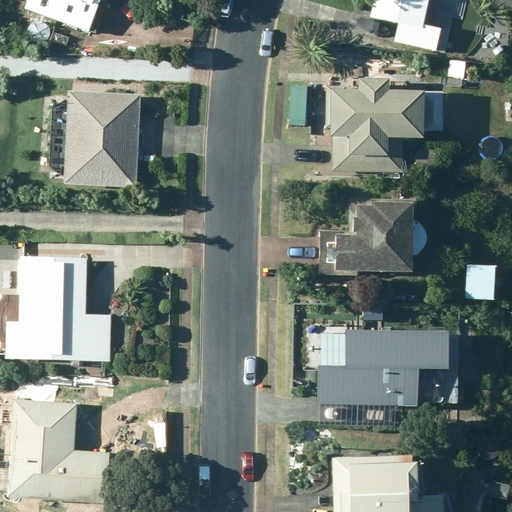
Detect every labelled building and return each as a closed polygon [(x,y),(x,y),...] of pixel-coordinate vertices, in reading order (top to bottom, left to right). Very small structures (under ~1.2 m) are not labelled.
[(20,0),(19,5),(82,28),(92,0),(20,0)] [(369,0),(366,15),(397,21),(392,40),(433,49),(439,27),(420,22),(425,0),(369,0)] [(382,54),(363,54),(362,64),(381,64),(382,54)] [(401,171),(401,135),(419,135),(419,87),(383,87),(384,76),(355,75),(355,87),(325,86),(325,133),(331,133),(330,171),(401,171)] [(58,183),(134,186),(137,91),(62,88),(58,183)] [(438,150),(414,148),(413,174),(437,175),(438,150)] [(354,268),(407,270),(408,218),(414,219),(415,199),(348,198),(347,229),(318,228),(317,273),(354,273),(354,268)] [(0,356),(109,360),(111,314),(82,313),(83,257),(16,255),(14,321),(2,321),(0,356)] [(491,264),(465,263),(465,297),(491,297),(491,264)] [(415,407),(416,369),(443,370),(444,335),(344,333),(343,368),(316,367),(316,405),(415,407)] [(1,495),(104,503),(108,451),(71,449),(74,401),(8,396),(1,495)] [(498,435),(478,435),(477,464),(497,465),(498,435)] [(330,457),(331,511),(441,511),(441,494),(413,495),(412,460),(409,460),(409,454),(330,457)]
